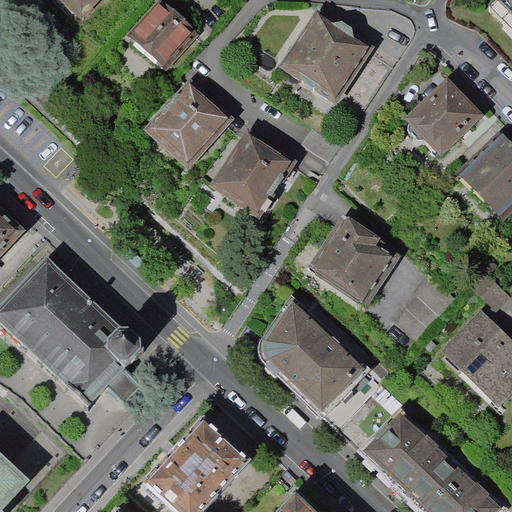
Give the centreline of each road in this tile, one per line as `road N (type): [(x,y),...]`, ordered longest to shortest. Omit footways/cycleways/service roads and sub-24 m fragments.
road 1 (residential): [(211,367),(0,163)]
road 2 (residential): [(368,511),(211,367)]
road 3 (residential): [(211,367),(81,511)]
